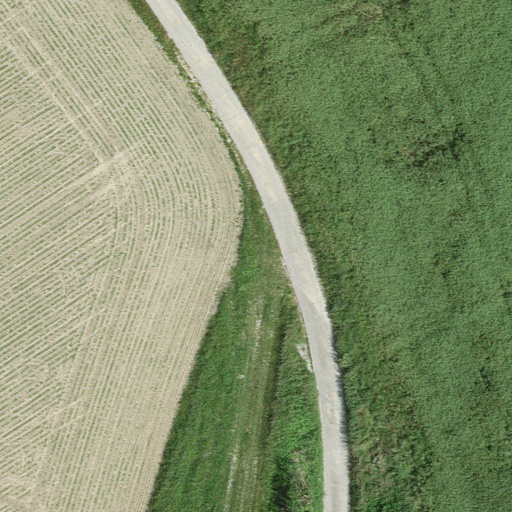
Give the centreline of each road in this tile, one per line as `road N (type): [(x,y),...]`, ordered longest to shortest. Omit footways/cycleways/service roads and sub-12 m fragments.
road 1 (track): [(140,0),(194,77),(278,237),(305,335),(324,511)]
road 2 (track): [(254,193),(255,258),(224,511)]
